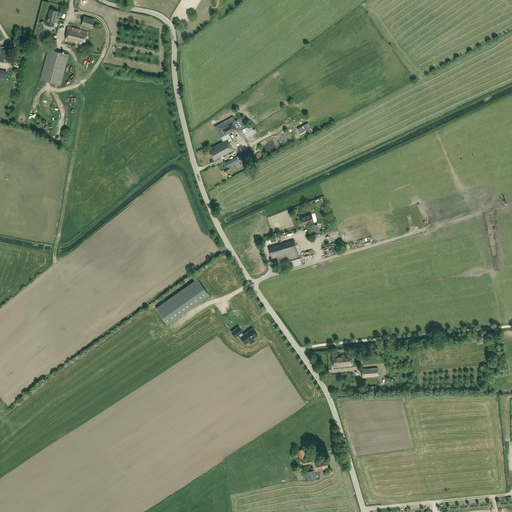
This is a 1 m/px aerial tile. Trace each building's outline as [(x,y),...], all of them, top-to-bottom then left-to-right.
[(54,27),(58,11),(50,9),(47,19),(45,24),(54,27)] [(91,28),(94,19),(84,16),(81,25),(91,28)] [(84,44),(88,32),(71,27),(68,26),(65,41),(84,44)] [(7,50),(8,45),(4,45),(4,47),(0,46),(0,42),(0,41),(0,52),(0,53),(0,61),(6,62),(9,51),(7,50)] [(60,85),(69,55),(49,49),(40,80),(60,85)] [(233,150),(228,142),(232,140),(228,133),(231,132),(233,135),(240,131),(247,143),(256,137),(255,135),(257,134),(256,133),(257,133),(255,129),(252,130),(250,125),(245,127),(245,126),(247,125),(245,122),(244,123),(241,118),(235,121),(233,117),(214,127),(223,142),(209,150),(211,154),(214,160),(225,154),(226,156),(227,155),(227,154),(233,150)] [(264,150),(265,153),(271,151),(269,145),(261,147),(262,151),(264,150)] [(250,152),(244,155),(245,157),(244,158),(249,167),(256,163),(250,152)] [(241,165),(239,161),(237,157),(225,163),(228,168),(235,164),(237,167),(241,165)] [(312,215),(311,213),(300,217),(302,226),(314,222),(312,215)] [(299,257),(294,240),(269,248),(274,264),(299,257)] [(300,258),(291,261),(293,267),(301,264),(300,258)] [(198,278),(156,307),(167,322),(209,293),(198,278)] [(252,328),(243,335),(242,333),(242,332),(238,327),(232,332),(235,337),(239,334),(241,336),(240,337),(245,344),(249,341),(250,343),(251,343),(254,341),(254,340),(253,338),(257,335),(252,328)] [(352,365),(351,355),(332,357),(333,367),(352,365)] [(378,376),(378,368),(362,369),(362,377),(378,376)] [(311,449),(310,445),(315,444),(314,440),(303,443),(305,450),(307,458),(311,457),(310,454),(314,454),(312,448),(311,449)] [(328,468),(326,459),(315,462),(317,471),(320,471),(321,475),(325,474),(324,470),(328,468)] [(315,480),(314,470),(305,472),(307,482),(315,480)]
